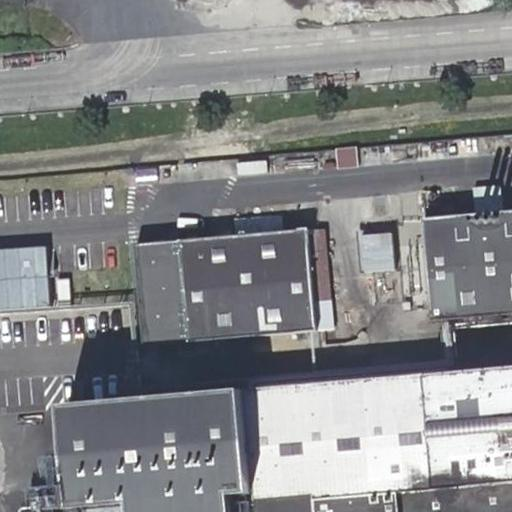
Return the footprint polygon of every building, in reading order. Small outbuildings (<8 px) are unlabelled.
[(511,308),(511,223),(424,230),(430,314),(511,308)] [(317,343),(309,240),(137,253),(145,357),(317,343)] [(0,311),(55,311),(54,248),(0,249),(0,311)] [(511,511),(511,366),(250,390),(258,485),(260,511),(511,511)] [(258,485),(250,390),(250,380),(67,398),(77,502),(137,496),(138,511),(240,511),(238,487),(258,485)]
